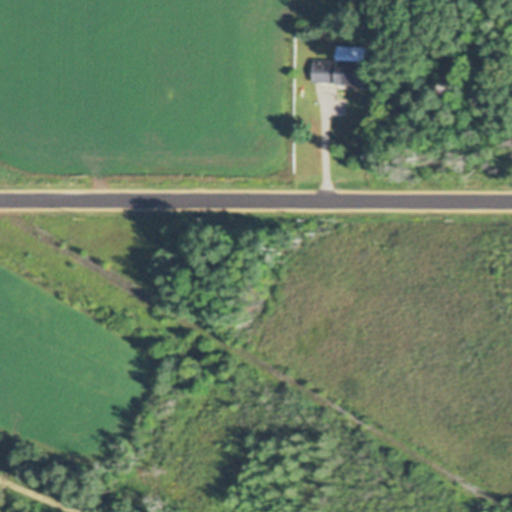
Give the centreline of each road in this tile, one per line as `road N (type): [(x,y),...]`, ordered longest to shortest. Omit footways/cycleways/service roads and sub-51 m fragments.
road 1 (track): [(511,511),(0,209)]
road 2 (residential): [(0,198),(511,200)]
